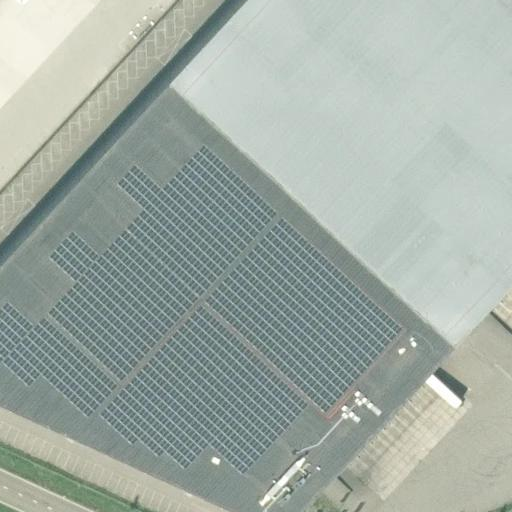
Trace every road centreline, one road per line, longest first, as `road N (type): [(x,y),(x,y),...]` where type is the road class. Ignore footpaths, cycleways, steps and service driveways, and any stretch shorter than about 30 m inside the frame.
road 1 (unknown): [(0,243),(214,0)]
road 2 (unknown): [(269,511),(0,390)]
